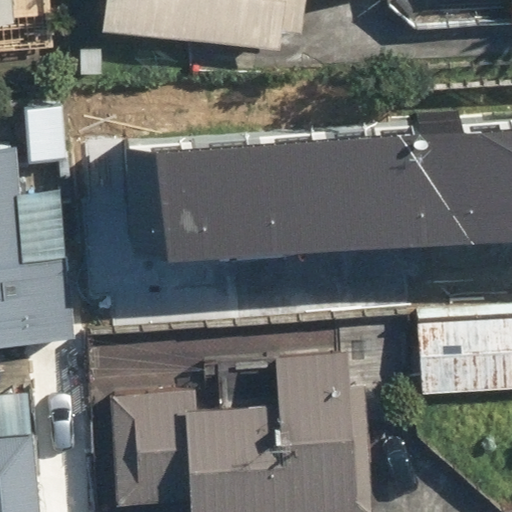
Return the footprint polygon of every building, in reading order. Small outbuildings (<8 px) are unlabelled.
[(116,0),(115,21),(286,31),(287,20),(311,21),(312,0),(116,0)] [(0,336),(66,338),(67,252),(37,252),(38,171),(79,172),(80,107),(22,106),(21,147),(0,146),(0,336)] [(146,254),(511,232),(511,121),(140,144),(146,254)] [(511,307),(429,308),(429,387),(511,387),(511,307)] [(198,373),(112,376),(117,499),(196,496),(196,511),(243,511),(368,507),(364,400),(395,399),(393,334),(278,339),(278,353),(218,356),(220,392),(198,393),(198,373)] [(0,511),(48,511),(47,416),(0,416),(0,511)]
